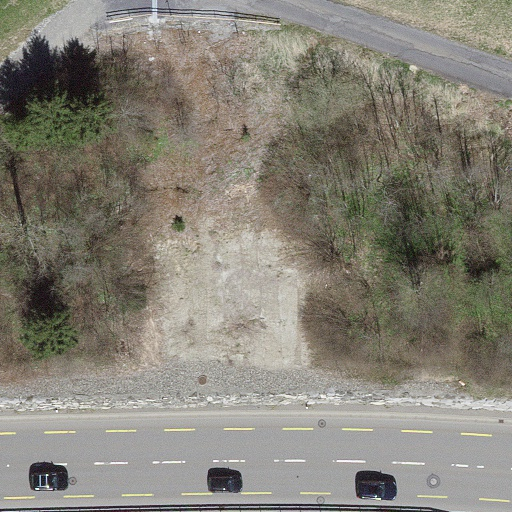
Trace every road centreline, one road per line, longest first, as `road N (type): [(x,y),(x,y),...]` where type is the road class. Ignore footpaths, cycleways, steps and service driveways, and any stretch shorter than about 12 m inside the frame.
road 1 (secondary): [(0,465),(342,461),(511,469)]
road 2 (residential): [(275,0),(511,85)]
